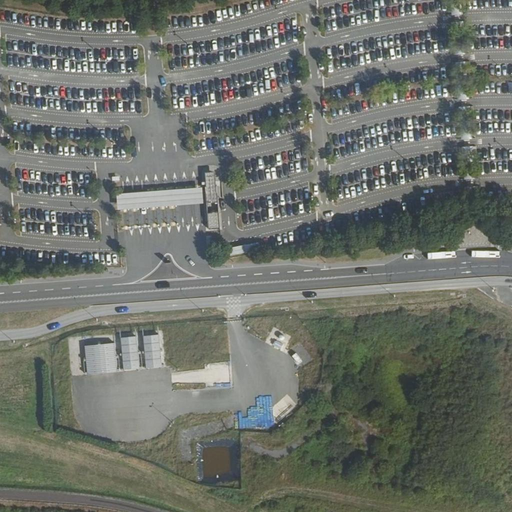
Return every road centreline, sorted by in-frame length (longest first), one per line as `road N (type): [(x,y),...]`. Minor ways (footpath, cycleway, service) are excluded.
road 1 (unclassified): [(0,335),(101,310),(511,282)]
road 2 (unclassified): [(0,310),(340,276)]
road 3 (unclassified): [(340,276),(0,297)]
road 4 (unclassified): [(340,276),(511,266)]
